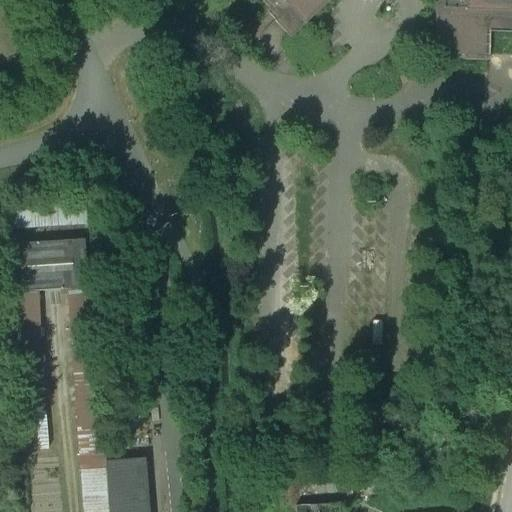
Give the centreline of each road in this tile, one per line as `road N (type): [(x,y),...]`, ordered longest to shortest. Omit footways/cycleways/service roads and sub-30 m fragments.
road 1 (unclassified): [(207,511),(198,299),(180,252),(145,206)]
road 2 (unclassified): [(175,511),(145,206)]
road 3 (unclassified): [(113,120),(60,0)]
